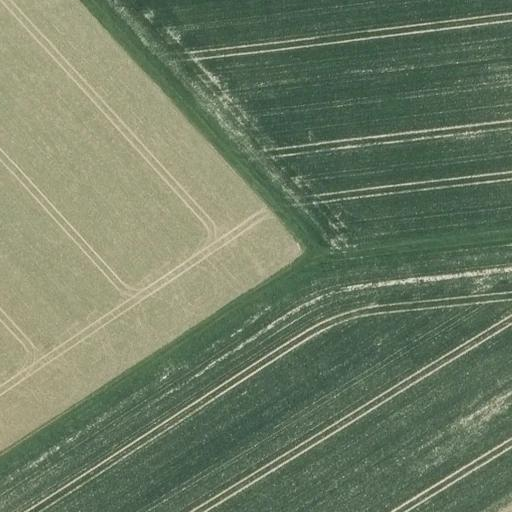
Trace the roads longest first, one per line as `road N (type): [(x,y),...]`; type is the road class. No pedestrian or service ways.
road 1 (track): [(511,233),(325,255),(88,0)]
road 2 (track): [(325,255),(0,459)]
